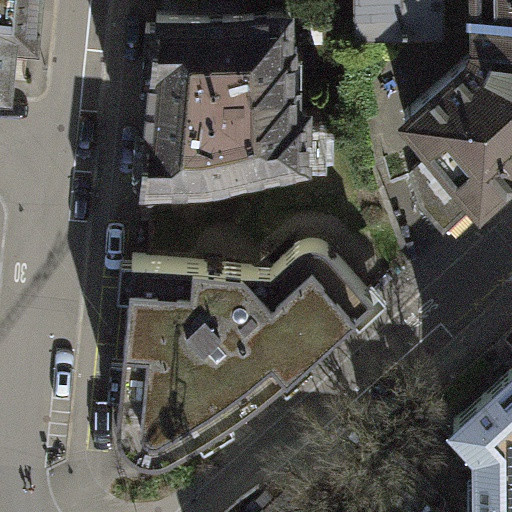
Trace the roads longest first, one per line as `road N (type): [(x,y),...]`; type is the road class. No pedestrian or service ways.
road 1 (residential): [(511,246),(204,511)]
road 2 (residential): [(52,149),(22,419),(27,511)]
road 3 (residential): [(78,0),(52,149)]
